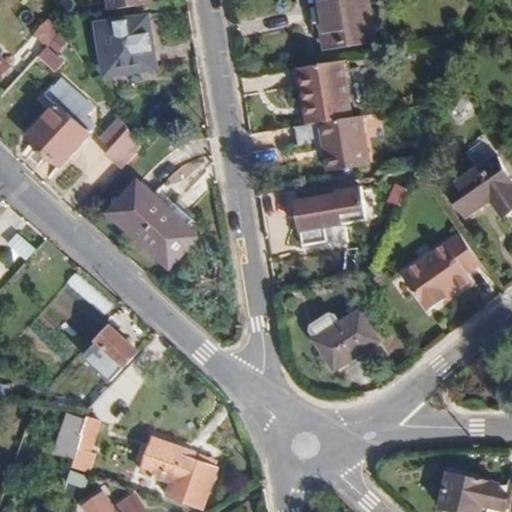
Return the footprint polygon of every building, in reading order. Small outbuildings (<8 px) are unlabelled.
[(152,4),(151,0),(109,0),(110,10),(152,4)] [(375,41),(369,0),(316,0),(324,49),(375,41)] [(157,68),(150,16),(98,22),(106,75),(157,68)] [(66,63),(47,44),(37,55),(57,73),(66,63)] [(0,78),(11,67),(0,55),(0,78)] [(352,117),(343,60),(298,68),(306,124),(320,122),(352,117)] [(86,115),(90,110),(74,96),(77,92),(60,77),(45,94),(57,104),(29,136),(63,164),(91,132),(89,131),(95,123),(86,115)] [(371,164),(364,115),(352,117),(320,122),(327,171),(371,164)] [(111,148),(129,128),(122,117),(102,139),(111,148)] [(143,148),(129,128),(106,154),(122,170),(143,148)] [(511,212),(511,181),(498,160),(449,191),(466,219),(493,202),(503,218),(511,212)] [(170,269),(200,236),(139,180),(108,212),(170,269)] [(400,207),(408,189),(396,184),(388,203),(400,207)] [(367,221),(362,186),(337,190),(337,194),(296,200),(303,244),(328,241),(326,227),(367,221)] [(8,247),(29,260),(37,247),(16,234),(8,247)] [(473,280),(470,274),(482,264),(461,234),(404,272),(429,310),(473,280)] [(74,276),(68,285),(106,311),(112,303),(74,276)] [(382,342),(362,310),(316,339),(337,372),(382,342)] [(124,369),(144,349),(117,323),(98,345),(124,369)] [(0,396),(10,398),(25,380),(0,358),(0,396)] [(89,410),(108,390),(99,381),(74,409),(80,409),(89,410)] [(86,418),(89,410),(80,409),(78,420),(85,422),(86,418)] [(79,438),(85,422),(78,420),(66,416),(52,455),(71,461),(79,438)] [(90,453),(101,423),(86,418),(85,422),(79,438),(82,438),(72,469),(88,474),(95,456),(90,453)] [(203,511),(218,469),(194,461),(195,454),(152,438),(140,473),(170,484),(165,497),(203,511)] [(511,511),(511,486),(498,486),(449,473),(440,509),(454,511),(483,511),(485,507),(488,507),(487,511),(511,511)] [(146,511),(134,494),(111,510),(100,493),(79,507),(82,511),(146,511)]
